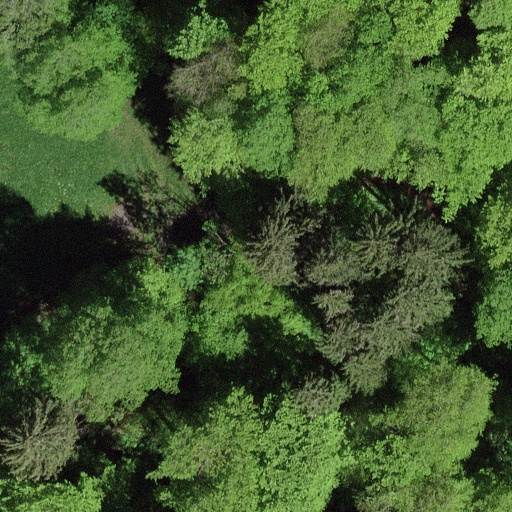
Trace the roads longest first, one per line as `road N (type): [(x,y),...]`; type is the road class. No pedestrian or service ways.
road 1 (track): [(0,333),(92,306),(195,230),(248,162)]
road 2 (track): [(248,162),(293,99),(425,0)]
